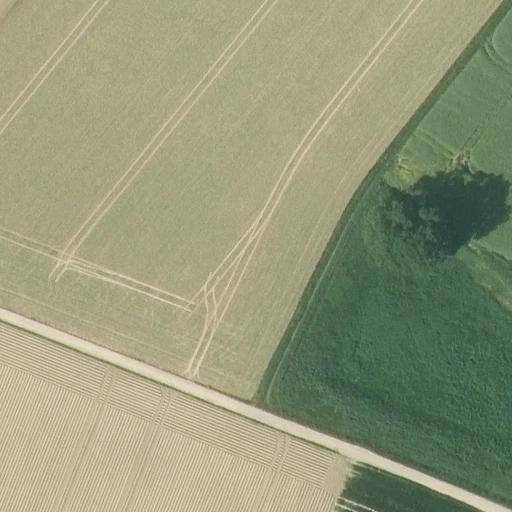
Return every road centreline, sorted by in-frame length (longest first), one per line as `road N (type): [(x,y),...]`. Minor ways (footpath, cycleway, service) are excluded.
road 1 (track): [(0,316),(505,511)]
road 2 (track): [(256,415),(356,199),(504,14)]
